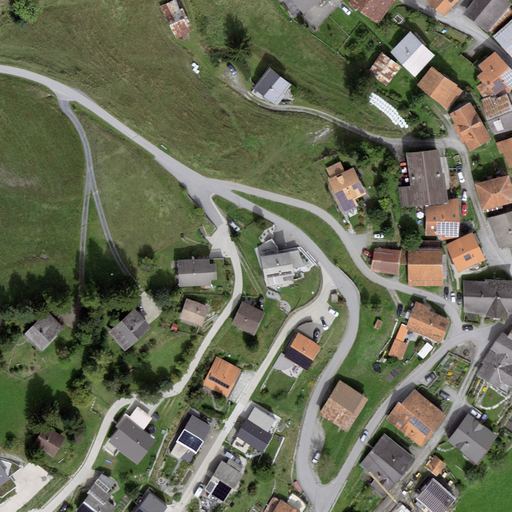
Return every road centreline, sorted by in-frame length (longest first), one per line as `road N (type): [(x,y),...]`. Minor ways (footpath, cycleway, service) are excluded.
road 1 (residential): [(44,511),(84,471),(112,410),(179,386),(235,298),(235,258),(191,174)]
road 2 (residential): [(176,511),(290,322),(317,304),(336,276)]
road 3 (unclassified): [(511,318),(447,346),(403,388),(326,502)]
road 4 (residential): [(326,502),(307,482),(302,449),(312,405),(353,327),(352,300),(336,276)]
road 5 (track): [(155,306),(116,258),(67,92)]
road 6 (track): [(191,174),(67,92),(0,69)]
road 7 (residential): [(336,276),(294,230),(191,174)]
road 8 (track): [(378,138),(313,112),(261,104),(227,80)]
road 9 (unclassified): [(408,0),(478,33),(511,64)]
road 10 (track): [(79,297),(89,175)]
